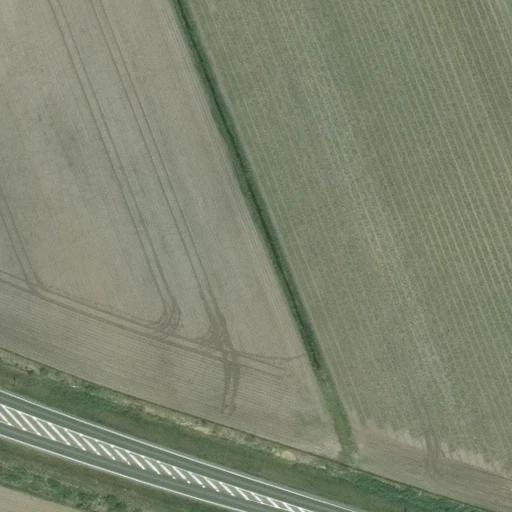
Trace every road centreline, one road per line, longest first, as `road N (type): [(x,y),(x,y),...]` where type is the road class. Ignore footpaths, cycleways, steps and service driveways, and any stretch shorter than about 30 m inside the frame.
road 1 (trunk): [(329,511),(0,398)]
road 2 (trunk): [(0,428),(270,511)]
